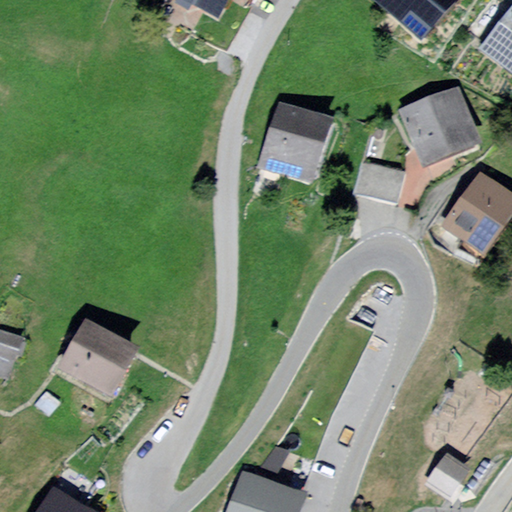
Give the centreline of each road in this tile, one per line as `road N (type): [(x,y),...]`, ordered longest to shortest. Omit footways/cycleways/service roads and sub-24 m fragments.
road 1 (residential): [(175,511),(221,470),(277,392),(342,276),(370,254),(395,252),(424,292),(422,320),(344,511)]
road 2 (residential): [(157,511),(141,467),(195,412),(224,354),(232,116),(245,77),(291,0)]
